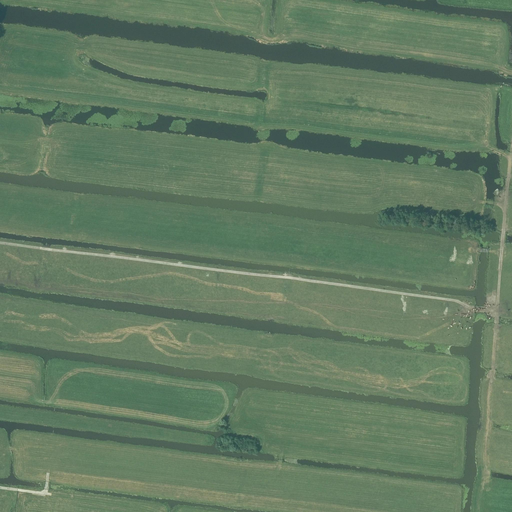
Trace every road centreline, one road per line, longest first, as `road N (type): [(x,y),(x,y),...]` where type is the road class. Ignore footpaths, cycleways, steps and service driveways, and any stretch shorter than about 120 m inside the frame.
road 1 (track): [(0,243),(496,312)]
road 2 (track): [(501,251),(487,483)]
